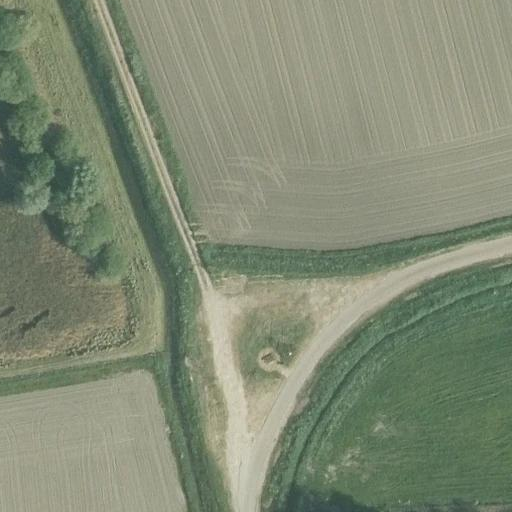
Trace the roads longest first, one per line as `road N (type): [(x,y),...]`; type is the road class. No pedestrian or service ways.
road 1 (track): [(105,0),(208,293),(246,284),(377,294)]
road 2 (unclassified): [(242,484),(265,425),(338,325),(417,271),(511,241)]
road 3 (unclassified): [(208,293),(242,484)]
